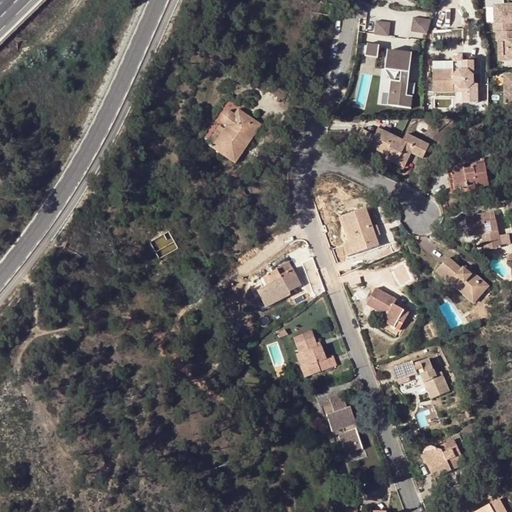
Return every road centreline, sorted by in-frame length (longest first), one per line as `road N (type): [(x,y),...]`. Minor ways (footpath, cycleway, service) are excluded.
road 1 (unknown): [(289,511),(278,456),(181,368),(170,326),(184,302),(277,243),(301,216)]
road 2 (residential): [(308,155),(299,210),(411,511)]
road 3 (tertiary): [(158,0),(92,144),(0,277)]
road 4 (residential): [(343,0),(336,66),(308,155)]
road 5 (residential): [(424,213),(308,155)]
